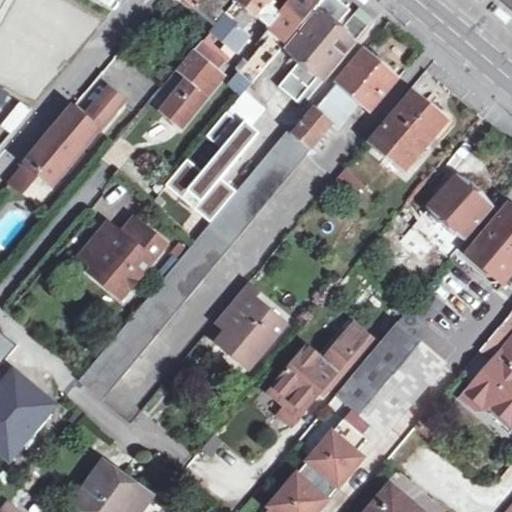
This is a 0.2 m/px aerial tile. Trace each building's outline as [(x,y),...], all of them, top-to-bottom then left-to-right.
[(188,0),(216,23),(235,0),(188,0)] [(255,13),(240,0),(213,32),(229,44),(239,33),(255,13)] [(276,4),(279,0),(240,0),(255,13),(259,16),(272,1),(276,4)] [(321,2),(318,0),(292,0),(284,11),(247,55),(252,58),(274,33),(286,43),(312,11),(321,2)] [(292,0),(279,0),(276,4),(284,11),(292,0)] [(354,17),(333,0),(322,0),(321,2),(312,11),(318,15),(286,53),(301,65),(281,91),(303,110),(369,29),(367,28),(372,22),(359,11),(354,17)] [(229,44),(213,32),(203,43),(222,59),(227,63),(246,39),(239,33),(229,44)] [(222,59),(203,43),(180,72),(197,86),(222,59)] [(370,55),(366,51),(327,97),(350,117),(362,103),(371,112),(398,80),(396,77),(400,73),(388,62),(384,67),(370,55)] [(375,52),(370,55),(384,67),(388,62),(375,52)] [(125,101),(109,89),(84,119),(73,109),(28,163),(41,174),(56,186),(125,101)] [(446,120),(412,93),(370,144),(405,172),(446,120)] [(350,117),(327,97),(293,137),(288,144),(305,158),(333,124),(339,131),(350,117)] [(288,144),(293,137),(287,133),(80,383),(103,403),(305,158),(288,144)] [(41,174),(28,163),(11,184),(24,194),(41,174)] [(366,189),(348,174),(337,187),(356,203),(366,189)] [(486,192),(468,177),(463,183),(457,179),(426,213),(436,223),(433,227),(439,233),(447,224),(467,242),(494,209),(481,198),(486,192)] [(488,190),(486,192),(481,198),(494,209),(501,200),(488,190)] [(511,212),(508,209),(478,248),(511,273),(511,212)] [(166,247),(137,225),(125,241),(108,228),(86,254),(98,264),(92,271),(126,298),(166,247)] [(460,255),(436,238),(410,271),(431,289),(460,255)] [(98,264),(86,254),(80,261),(92,271),(98,264)] [(260,298),(247,287),(221,318),(233,328),(228,334),(218,346),(240,364),(251,354),(258,360),(285,328),(257,303),(260,298)] [(511,313),(501,327),(511,335),(511,333),(511,313)] [(233,328),(221,318),(216,324),(228,334),(233,328)] [(381,349),(397,329),(386,321),(371,341),(381,349)] [(446,368),(397,329),(381,349),(379,351),(339,398),(388,438),(446,368)] [(325,363),(316,373),(300,359),(268,394),(285,409),(290,403),(304,415),(328,389),(339,398),(379,351),(353,330),(325,363)] [(511,333),(511,335),(463,394),(479,408),(495,408),(511,420),(511,333)] [(308,350),(300,359),(316,373),(325,363),(308,350)] [(251,354),(240,364),(249,371),(258,360),(251,354)] [(290,403),(285,409),(279,416),(292,429),(304,415),(290,403)] [(453,420),(435,405),(420,423),(439,438),(453,420)] [(263,504),(271,511),(335,511),(355,489),(339,478),(362,452),(334,427),(263,504)] [(387,452),(373,440),(362,452),(339,478),(354,490),(355,489),(387,452)] [(118,485),(103,474),(78,506),(86,511),(141,511),(150,500),(123,480),(118,485)] [(433,511),(393,476),(362,511),(433,511)]
